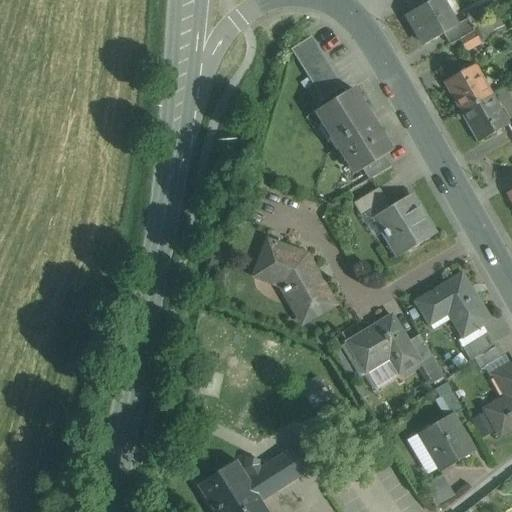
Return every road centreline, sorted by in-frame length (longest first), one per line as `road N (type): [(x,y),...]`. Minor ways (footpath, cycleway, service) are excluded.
road 1 (residential): [(115,511),(183,98)]
road 2 (tertiary): [(511,288),(351,17)]
road 3 (residential): [(183,98),(224,32),(270,0)]
